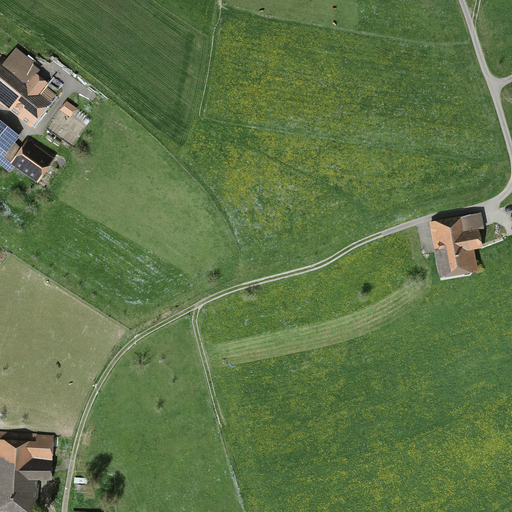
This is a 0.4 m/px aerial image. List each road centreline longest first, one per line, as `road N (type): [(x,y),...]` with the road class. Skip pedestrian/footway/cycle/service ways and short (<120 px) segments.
road 1 (track): [(380,237),(316,269),(250,285),(196,310),(194,330),(232,467)]
road 2 (track): [(380,237),(481,208),(511,183),(492,90),(459,0)]
road 3 (track): [(64,511),(75,443),(113,361),(136,339),(196,310)]
